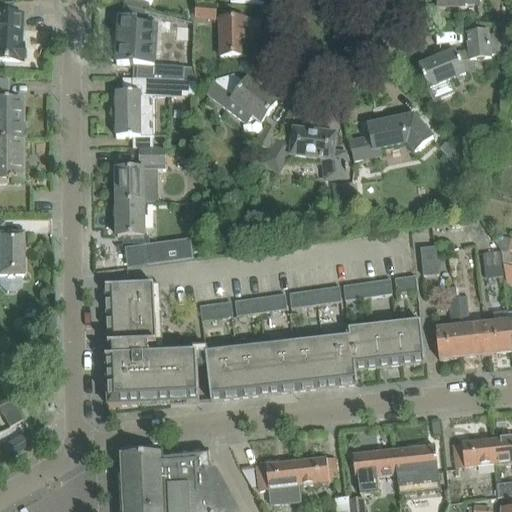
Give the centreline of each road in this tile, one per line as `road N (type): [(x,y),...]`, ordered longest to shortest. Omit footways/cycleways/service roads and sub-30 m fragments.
road 1 (residential): [(75,449),(71,45),(82,0)]
road 2 (residential): [(75,449),(111,438),(511,398)]
road 3 (residential): [(399,0),(391,41),(359,70),(321,83),(304,70),(295,47),(304,0)]
